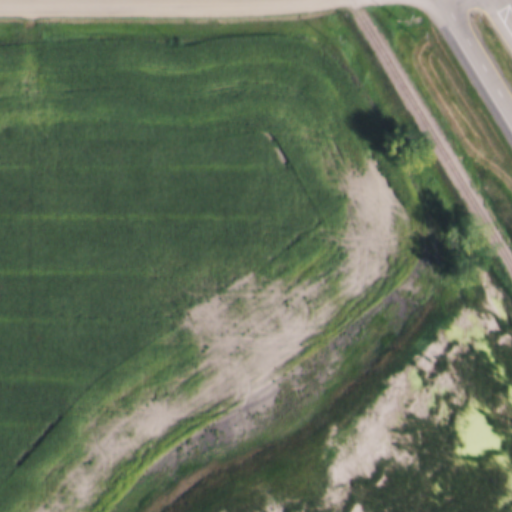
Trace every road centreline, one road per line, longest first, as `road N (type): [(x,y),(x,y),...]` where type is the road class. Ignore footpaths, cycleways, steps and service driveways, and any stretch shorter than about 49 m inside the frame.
road 1 (residential): [(0,3),(281,0)]
road 2 (trunk): [(442,0),(511,115)]
